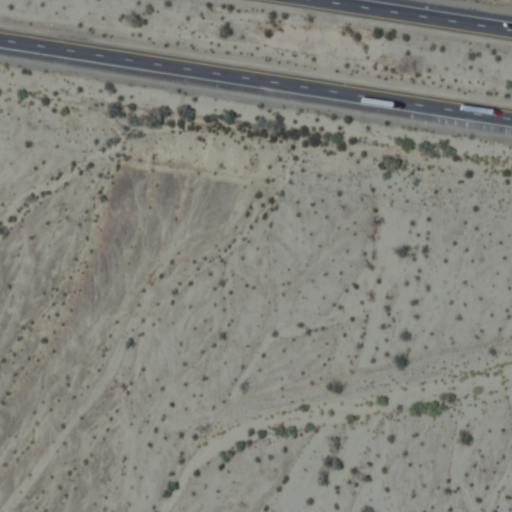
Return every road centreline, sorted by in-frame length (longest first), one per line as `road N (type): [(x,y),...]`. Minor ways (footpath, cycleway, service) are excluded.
road 1 (motorway): [(0,43),(511,123)]
road 2 (motorway): [(511,24),(353,0)]
